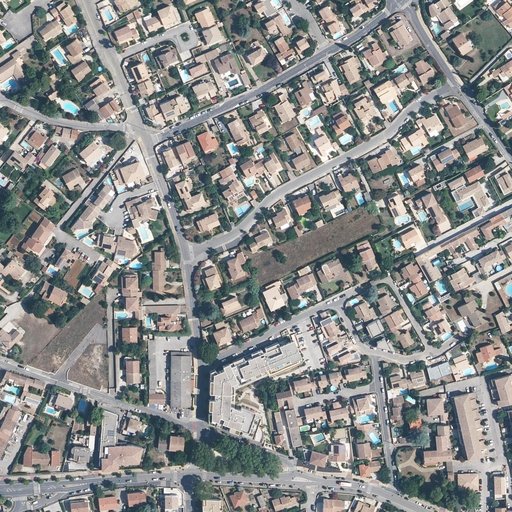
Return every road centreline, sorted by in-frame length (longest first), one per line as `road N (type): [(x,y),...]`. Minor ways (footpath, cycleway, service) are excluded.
road 1 (residential): [(453,81),(381,136),(270,197),(232,234),(183,256)]
road 2 (residential): [(198,428),(0,362)]
road 3 (residential): [(327,51),(145,142)]
road 4 (residential): [(95,256),(59,227),(138,124)]
road 5 (residential): [(335,300),(198,364)]
road 6 (residential): [(138,124),(55,121),(0,97)]
road 7 (residential): [(432,352),(390,283),(335,300)]
road 8 (tertiary): [(63,486),(191,476)]
